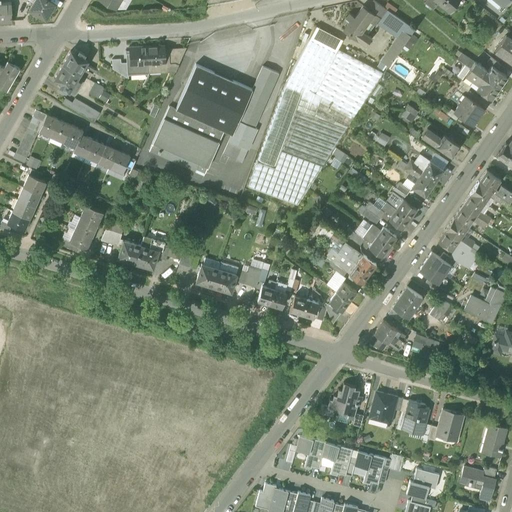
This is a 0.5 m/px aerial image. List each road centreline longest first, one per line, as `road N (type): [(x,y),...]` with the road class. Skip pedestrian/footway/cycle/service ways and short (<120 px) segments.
road 1 (residential): [(0,248),(339,353)]
road 2 (residential): [(339,353),(511,111)]
road 3 (residential): [(62,34),(212,21),(304,0)]
road 4 (residential): [(339,353),(511,402)]
road 5 (residential): [(254,467),(339,353)]
road 6 (residential): [(254,467),(389,504)]
road 7 (residential): [(62,34),(0,140)]
